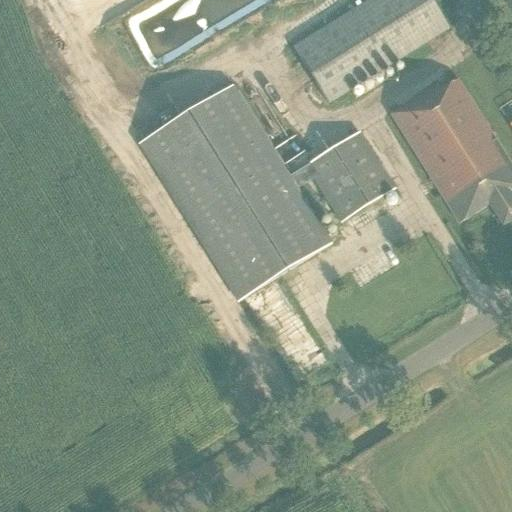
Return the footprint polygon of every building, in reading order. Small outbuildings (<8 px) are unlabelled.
[(370,0),(293,48),(328,105),(449,29),(430,0),(370,0)] [(434,0),(442,16),(461,7),(457,0),(434,0)] [(503,227),(511,221),(511,196),(510,193),(511,191),(511,166),(461,82),(442,93),(439,88),(392,114),(459,223),(488,206),(503,227)] [(242,301),(332,245),(297,190),(314,179),(341,222),(394,189),(360,134),(289,178),(232,88),(143,144),(242,301)] [(267,136),(276,133),(262,99),(252,103),(267,136)]
